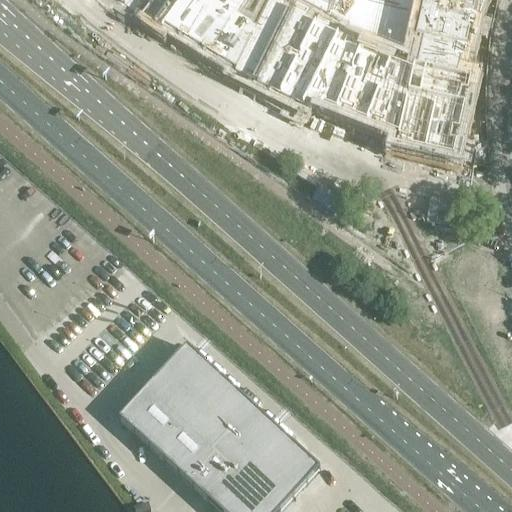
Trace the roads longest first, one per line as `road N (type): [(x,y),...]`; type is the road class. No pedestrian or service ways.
road 1 (primary): [(511,470),(0,12)]
road 2 (primary): [(0,80),(493,511)]
road 3 (unknown): [(1,153),(145,286),(156,315),(141,337)]
road 4 (unclassified): [(511,233),(499,80),(509,0)]
road 5 (unknown): [(272,511),(213,401),(141,337)]
